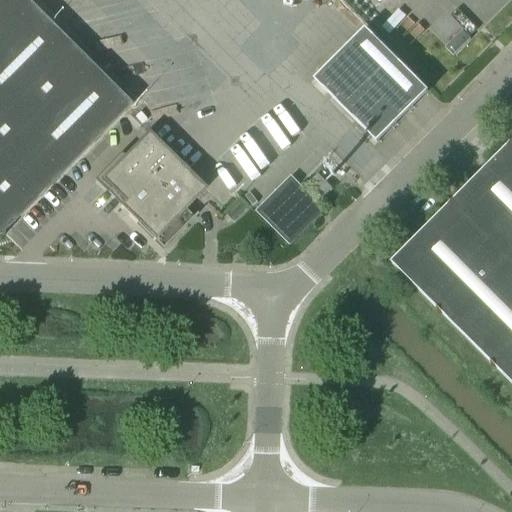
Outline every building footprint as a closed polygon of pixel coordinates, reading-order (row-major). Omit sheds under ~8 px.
[(0,0),(0,237),(2,238),(2,234),(130,106),(24,0),(0,0)] [(377,144),(428,93),(395,60),(389,54),(365,30),(314,82),(377,144)] [(94,181),(119,208),(170,157),(147,134),(123,159),(119,155),(94,181)] [(511,145),(392,266),(511,385),(511,145)] [(170,157),(119,208),(154,242),(154,241),(162,250),(186,226),(177,218),(204,190),(170,157)] [(324,198),(332,190),(318,175),(309,184),(324,198)] [(291,177),(255,213),(289,247),(325,211),(291,177)] [(223,214),(224,215),(232,223),(248,207),(239,198),(223,214)]
